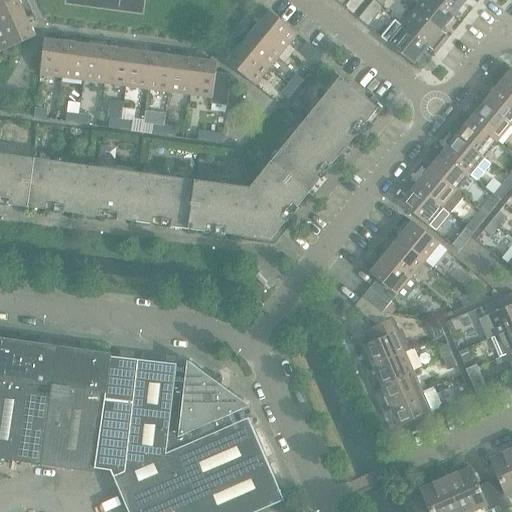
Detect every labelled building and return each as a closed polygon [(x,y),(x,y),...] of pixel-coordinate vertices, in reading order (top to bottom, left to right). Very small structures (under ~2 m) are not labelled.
[(0,28),(26,17),(18,0),(9,0),(0,4),(0,28)] [(353,15),(365,0),(349,0),(344,7),(353,15)] [(367,27),(383,7),(374,0),(373,0),(358,19),(367,27)] [(437,0),(421,0),(415,9),(441,31),(455,14),(437,0)] [(437,0),(455,14),(466,0),(437,0)] [(415,9),(401,25),(428,47),(441,31),(415,9)] [(269,12),(255,29),(291,58),(297,50),(289,44),(297,34),(269,12)] [(35,37),(26,17),(0,28),(0,47),(2,52),(35,37)] [(428,47),(401,25),(395,20),(380,37),(413,65),(428,47)] [(255,29),(241,46),(269,68),(279,56),(287,62),(291,58),(255,29)] [(40,75),(62,78),(67,42),(44,39),(40,75)] [(62,78),(83,81),(88,45),(67,42),(62,78)] [(83,81),(104,84),(109,48),(88,45),(83,81)] [(255,86),(269,68),(241,46),(227,63),(255,86)] [(131,51),(109,48),(104,84),(126,87),(131,51)] [(316,66),(324,56),(317,50),(308,60),(316,66)] [(152,54),(131,51),(126,87),(148,89),(152,54)] [(174,57),(152,54),(148,89),(169,92),(174,57)] [(195,60),(174,57),(169,92),(190,95),(195,60)] [(217,63),(195,60),(190,95),(211,98),(210,104),(227,106),(231,75),(216,72),(217,63)] [(511,69),(497,86),(511,98),(511,69)] [(298,72),(289,84),(296,90),(305,79),(298,72)] [(0,203),(95,217),(270,240),(378,108),(340,77),(249,188),(0,154),(0,203)] [(290,98),(296,90),(289,84),(282,92),(290,98)] [(510,125),(511,122),(511,98),(497,86),(484,103),(510,125)] [(110,100),(108,118),(121,119),(123,102),(110,100)] [(67,122),(77,124),(79,115),(80,115),(81,104),(69,103),(67,122)] [(497,141),(510,125),(484,103),(470,119),(497,141)] [(47,120),(48,110),(36,109),(34,118),(47,120)] [(154,134),(163,135),(164,126),(167,126),(168,115),(156,114),(154,134)] [(93,117),(80,115),(79,115),(77,124),(91,126),(93,117)] [(109,118),(108,128),(111,128),(120,129),(122,120),(109,118)] [(137,121),(122,119),(122,120),(120,129),(135,131),(137,121)] [(483,158),(497,141),(470,119),(456,136),(483,158)] [(180,128),(167,126),(164,126),(163,135),(179,137),(180,128)] [(222,143),(224,133),(199,130),(198,140),(222,143)] [(490,164),(483,158),(456,136),(443,153),(469,175),(476,181),(490,164)] [(455,191),(469,175),(443,153),(429,169),(455,191)] [(442,208),(455,191),(429,169),(415,186),(442,208)] [(511,182),(507,178),(494,195),(501,201),(511,186),(511,182)] [(449,214),(442,208),(415,186),(401,203),(435,231),(449,214)] [(494,195),(480,212),(487,217),(501,201),(494,195)] [(473,234),(487,217),(480,212),(466,228),(473,234)] [(499,212),(491,221),(498,227),(506,217),(499,212)] [(491,236),(498,227),(491,221),(483,230),(491,236)] [(412,222),(398,239),(424,261),(433,268),(447,251),(439,244),(412,222)] [(458,253),(473,234),(466,228),(451,247),(458,253)] [(398,239),(384,256),(411,278),(424,261),(398,239)] [(511,248),(503,259),(511,266),(511,248)] [(377,279),(369,288),(389,304),(391,301),(396,295),(404,301),(418,284),(416,282),(411,278),(384,256),(370,273),(377,279)] [(369,288),(361,298),(381,314),(381,313),(389,304),(369,288)] [(483,291),(471,296),(475,304),(486,299),(483,291)] [(489,315),(478,320),(487,340),(491,339),(511,329),(511,294),(495,301),(499,311),(489,315)] [(464,309),(475,304),(471,296),(460,301),(464,309)] [(361,298),(354,307),(373,323),(381,314),(361,298)] [(401,330),(395,332),(390,320),(367,331),(372,342),(364,346),(373,366),(410,350),(401,330)] [(434,335),(442,332),(438,323),(430,326),(434,335)] [(511,329),(491,339),(499,358),(511,352),(511,329)] [(0,338),(0,378),(6,379),(8,369),(12,369),(11,380),(52,386),(58,346),(0,338)] [(436,348),(441,360),(452,355),(447,344),(436,348)] [(58,346),(52,386),(41,465),(94,472),(95,468),(110,470),(112,474),(125,469),(132,403),(105,400),(111,357),(111,354),(58,346)] [(413,348),(410,350),(373,366),(381,386),(413,372),(422,368),(413,348)] [(467,349),(458,353),(463,365),(472,361),(467,349)] [(511,352),(499,358),(495,360),(498,365),(508,360),(511,368),(511,352)] [(457,367),(452,355),(441,360),(446,372),(457,367)] [(137,360),(111,357),(105,400),(132,403),(137,360)] [(176,365),(137,360),(132,403),(125,469),(112,474),(128,511),(256,511),(284,500),(248,418),(246,419),(242,409),(245,408),(221,390),(222,378),(210,383),(187,365),(187,368),(176,367),(176,365)] [(475,393),(486,388),(476,365),(465,370),(475,393)] [(0,459),(41,465),(52,386),(11,380),(12,369),(8,369),(6,379),(0,378),(0,459)] [(421,392),(413,372),(381,386),(390,406),(421,392)] [(461,399),(469,396),(465,384),(456,388),(461,399)] [(433,387),(421,392),(390,406),(399,426),(430,412),(438,409),(440,404),(433,387)] [(498,478),(488,482),(499,506),(498,506),(501,511),(511,507),(507,496),(511,493),(511,449),(490,459),(498,478)] [(470,468),(445,479),(459,511),(470,511),(486,505),(488,511),(498,506),(499,506),(488,482),(478,486),(470,468)] [(459,511),(445,479),(420,490),(428,508),(419,511),(459,511)]
